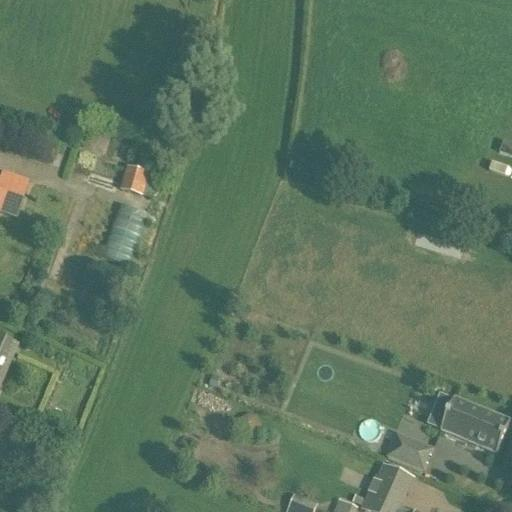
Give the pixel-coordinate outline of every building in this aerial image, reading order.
[(153,201),(159,178),(127,169),(120,192),(153,201)] [(0,201),(20,208),(28,183),(0,173),(0,201)] [(0,388),(18,347),(0,339),(0,388)] [(496,456),(497,457),(511,424),(510,423),(510,424),(455,401),(456,401),(454,400),(454,402),(440,397),(428,427),(442,432),(441,433),(442,434),(496,456)] [(425,475),(435,451),(396,435),(386,459),(425,475)] [(361,511),(362,511),(400,511),(409,495),(415,481),(382,466),(375,480),(361,511)] [(295,511),(323,511),(324,511),(299,502),(295,511)] [(350,511),(352,508),(340,503),(336,511),(350,511)]
